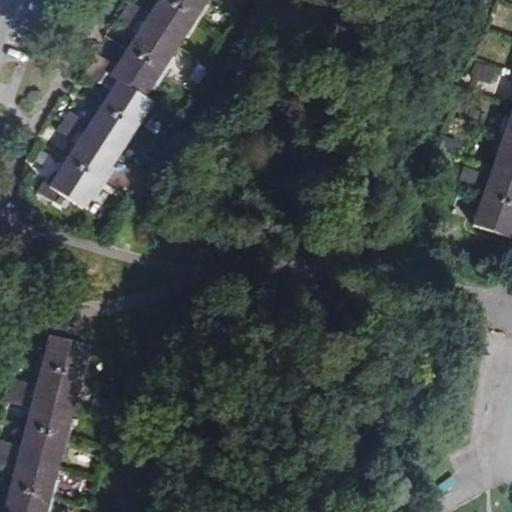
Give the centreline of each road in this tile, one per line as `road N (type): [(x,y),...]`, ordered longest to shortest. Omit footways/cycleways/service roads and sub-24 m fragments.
road 1 (track): [(511,316),(339,256),(213,278),(0,218)]
road 2 (track): [(0,380),(20,306),(25,225),(17,174),(68,64),(111,0)]
road 3 (track): [(213,278),(116,304),(0,307)]
